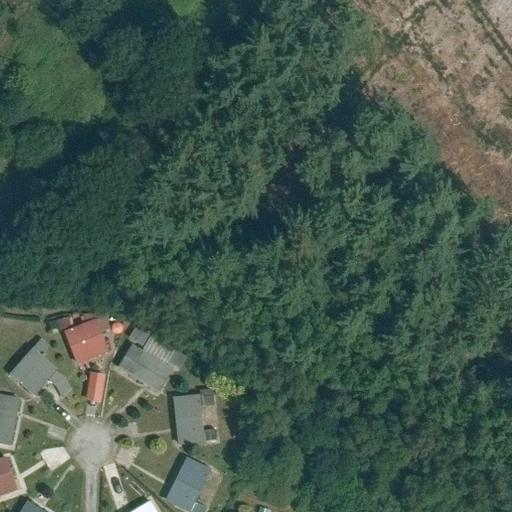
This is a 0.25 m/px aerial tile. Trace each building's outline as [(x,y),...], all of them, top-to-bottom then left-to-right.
[(108,355),(94,314),(59,327),(73,367),(108,355)] [(131,340),(146,346),(153,330),(137,324),(131,340)] [(39,338),(6,367),(30,394),(63,365),(39,338)] [(167,359),(132,342),(115,375),(151,392),(167,359)] [(104,402),(107,373),(92,371),(88,400),(104,402)] [(0,445),(5,446),(15,397),(0,393),(0,445)] [(173,443),(208,440),(203,394),(168,397),(173,443)] [(186,509),(208,469),(176,452),(154,492),(186,509)] [(0,494),(14,487),(0,460),(0,494)] [(40,511),(26,501),(17,511),(40,511)] [(153,511),(149,503),(130,511),(153,511)]
